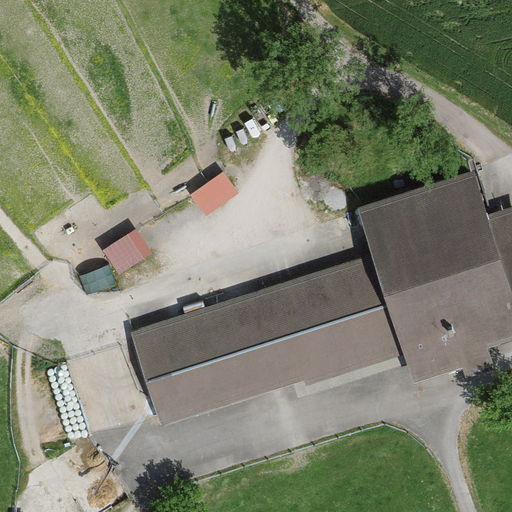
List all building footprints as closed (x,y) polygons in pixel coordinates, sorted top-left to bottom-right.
[(511,209),(490,216),(475,169),(363,205),(364,210),(379,255),(136,332),(160,408),(163,417),(306,372),(308,378),(407,347),(416,375),(487,352),(483,341),(511,331),(511,209)] [(225,172),(224,170),(191,191),(194,196),(206,213),(238,191),(225,172)] [(140,230),(138,225),(105,246),(120,270),(153,249),(140,230)] [(53,379),(54,381),(55,382),(59,384),(61,384),(65,383),(66,382),(68,379),(69,377),(69,374),(68,372),(66,370),(64,368),(60,367),(56,368),(54,370),(53,372),(52,375),(53,379)] [(59,397),(60,399),(61,400),(65,402),(67,402),(71,401),(72,400),(74,397),(75,395),(75,392),(74,390),(72,388),(70,386),(66,385),(62,386),(60,388),(59,390),(58,393),(59,397)] [(64,414),(65,416),(66,417),(70,419),(73,419),(76,418),(78,417),(79,414),(80,412),(80,410),(79,408),(78,405),(75,403),(71,403),(68,404),(66,405),(64,407),(63,411),(64,414)] [(70,432),(71,434),(72,436),(76,437),(78,438),(82,436),(83,435),(85,432),(86,430),(86,428),(85,426),(83,423),(81,421),(77,421),(73,422),(71,423),(70,425),(69,429),(70,432)]
